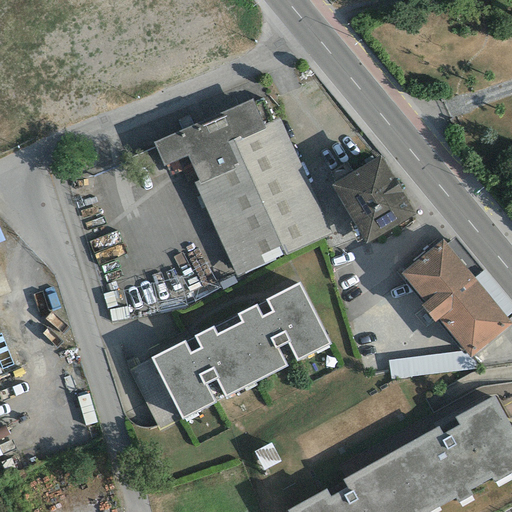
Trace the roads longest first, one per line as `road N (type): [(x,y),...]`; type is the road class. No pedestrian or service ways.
road 1 (unclassified): [(316,33),(27,165),(139,511)]
road 2 (primary): [(511,271),(316,33)]
